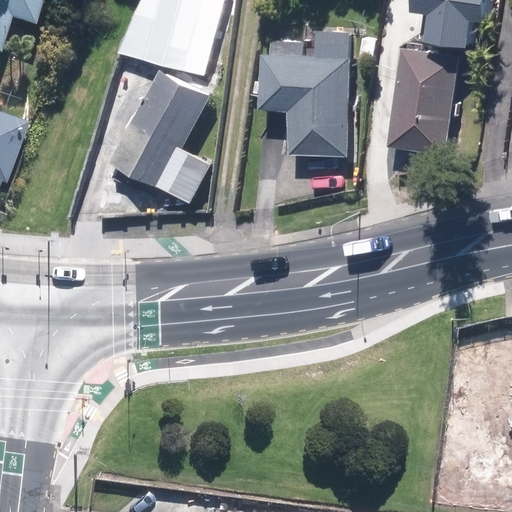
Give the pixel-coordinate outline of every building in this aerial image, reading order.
[(0,0),(0,36),(5,22),(27,29),(36,0),(0,0)] [(226,5),(206,0),(164,0),(147,60),(206,76),(226,5)] [(441,5),(437,31),(477,36),(481,10),(495,12),(496,0),(426,0),(426,3),(441,5)] [(320,32),(319,56),(305,56),(306,43),(273,42),(273,56),(266,55),(264,109),(294,111),(293,155),(350,157),(354,34),(320,32)] [(381,36),(365,36),(363,65),(380,66),(381,36)] [(395,139),(452,147),(466,48),(409,40),(395,139)] [(145,53),(131,45),(120,64),(134,72),(145,53)] [(165,188),(214,96),(165,70),(116,162),(165,188)] [(0,184),(1,185),(22,125),(0,116),(0,184)] [(511,393),(485,402),(502,461),(511,458),(511,393)] [(437,458),(437,485),(496,485),(496,458),(437,458)]
